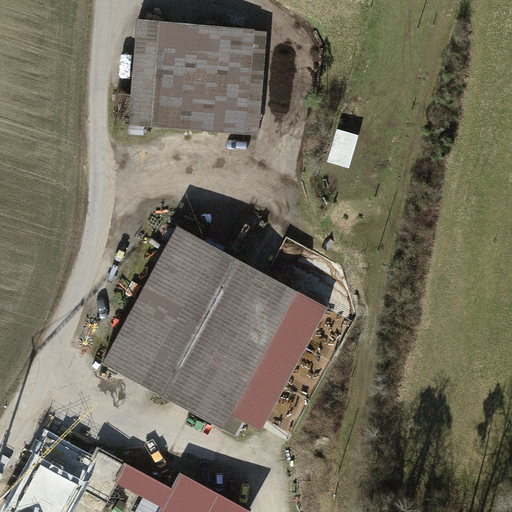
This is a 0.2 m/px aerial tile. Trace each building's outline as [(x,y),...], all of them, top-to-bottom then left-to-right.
[(130,124),(257,133),(264,31),(138,21),(130,124)] [(342,122),(332,153),(351,160),(362,128),(342,122)] [(192,242),(123,365),(247,434),(309,298),(192,242)] [(47,435),(11,504),(25,511),(64,511),(80,484),(105,498),(125,460),(100,446),(93,460),(47,435)] [(251,511),(254,507),(182,469),(159,511),(251,511)]
